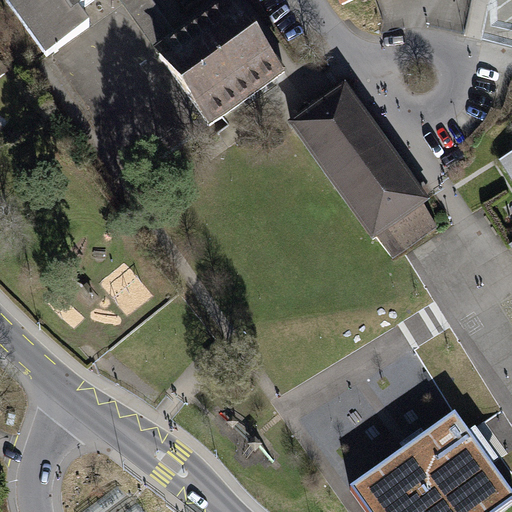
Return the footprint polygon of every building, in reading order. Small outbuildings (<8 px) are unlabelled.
[(5,0),(47,57),(89,27),(78,12),(95,0),(5,0)] [(118,0),(159,57),(164,54),(165,54),(181,43),(171,30),(170,31),(147,0),(118,0)] [(164,54),(159,57),(162,62),(163,61),(210,127),(285,72),(262,41),(262,38),(255,29),(246,27),(244,29),(228,8),(181,43),(165,54),(164,54)] [(344,91),(292,128),(373,240),(385,231),(402,251),(436,227),(422,205),(425,203),(344,91)] [(372,106),(364,112),(414,184),(422,178),(372,106)] [(511,174),(511,246),(511,247),(511,249),(511,154),(503,160),(511,174)] [(335,370),(350,390),(374,373),(360,352),(335,370)] [(317,382),(292,399),(334,459),(359,442),(317,382)] [(413,511),(496,511),(506,505),(474,465),(413,511)] [(105,511),(125,497),(118,487),(84,511),(105,511)]
